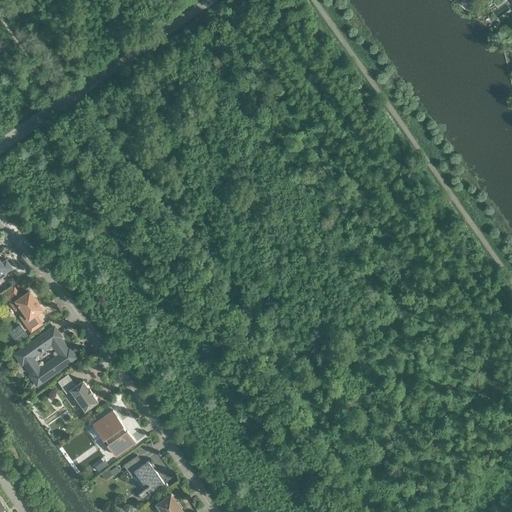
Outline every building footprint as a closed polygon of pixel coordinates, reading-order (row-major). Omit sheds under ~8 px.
[(4,273),(12,268),(6,260),(2,263),(0,259),(0,278),(6,275),(4,273)] [(15,288),(5,295),(13,306),(16,307),(18,305),(19,307),(20,306),(29,318),(24,321),(31,332),(43,324),(36,314),(42,309),(37,303),(39,302),(36,298),(34,298),(30,292),(22,298),(15,288)] [(29,336),(21,325),(14,330),(21,341),(29,336)] [(61,337),(55,327),(15,355),(22,364),(24,363),(32,375),(30,376),(37,386),(76,358),(70,348),(68,349),(60,338),(61,337)] [(71,390),(76,397),(75,398),(74,400),(74,402),(75,403),(77,404),(79,404),(80,403),(86,410),(98,401),(83,381),(76,386),(72,380),(62,387),(66,393),(71,390)] [(135,442),(127,430),(127,431),(123,425),(124,425),(113,410),(93,424),(104,439),(105,438),(109,443),(108,444),(116,456),(135,442)] [(137,475),(146,487),(143,489),(144,490),(138,494),(142,500),(165,483),(149,461),(144,464),(137,455),(124,465),(132,477),(137,475)] [(101,475),(106,481),(113,476),(108,470),(101,475)] [(162,511),(183,511),(171,495),(157,504),(162,511)]
